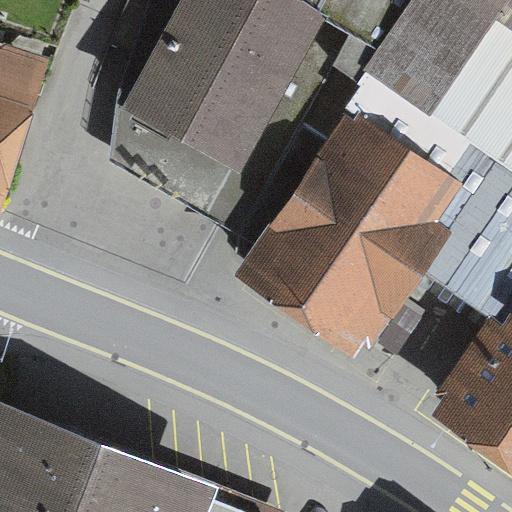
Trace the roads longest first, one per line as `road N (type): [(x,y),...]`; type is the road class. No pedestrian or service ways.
road 1 (primary): [(0,283),(227,374),(354,440),(467,511)]
road 2 (residential): [(105,0),(0,276)]
